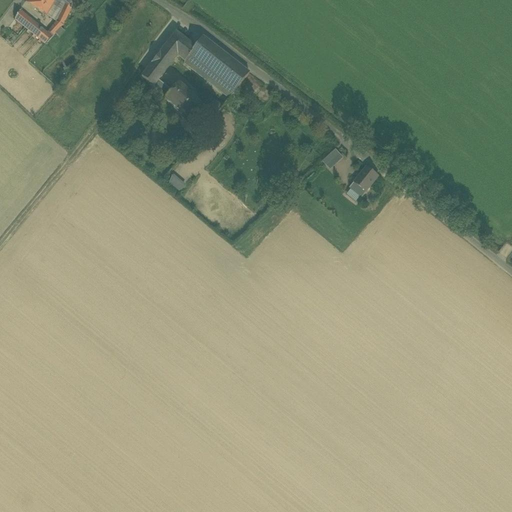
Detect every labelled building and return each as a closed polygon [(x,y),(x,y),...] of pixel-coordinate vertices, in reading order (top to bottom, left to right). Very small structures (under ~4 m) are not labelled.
[(27,0),(25,3),(46,16),(55,0),(27,0)] [(73,5),(75,2),(75,0),(58,0),(58,1),(65,5),(71,8),(73,5)] [(63,25),(71,8),(65,5),(56,22),(63,26),(63,25)] [(45,45),(55,34),(60,28),(63,26),(56,22),(46,34),(19,12),(15,19),(24,27),(45,45)] [(64,32),(60,28),(55,34),(59,38),(64,32)] [(175,33),(157,56),(170,66),(177,57),(188,66),(192,61),(234,94),(249,74),(202,38),(194,48),(175,33)] [(157,56),(153,62),(165,73),(170,66),(157,56)] [(158,81),(165,73),(153,62),(141,77),(152,88),(153,88),(158,81)] [(182,80),(173,90),(165,99),(186,119),(195,109),(204,99),(182,80)] [(148,93),(159,102),(169,90),(158,81),(153,88),(152,88),(148,93)] [(329,167),(342,154),(337,149),(323,162),(329,167)] [(355,183),(366,192),(378,178),(367,169),(355,183)] [(174,175),(169,182),(181,192),(187,185),(174,175)] [(366,192),(355,183),(350,190),(361,198),(366,192)]
